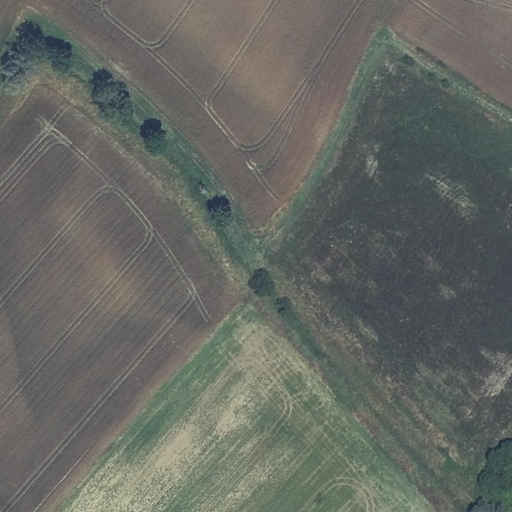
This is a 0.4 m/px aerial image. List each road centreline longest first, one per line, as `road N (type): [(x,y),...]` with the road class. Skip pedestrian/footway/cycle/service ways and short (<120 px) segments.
road 1 (track): [(0,84),(19,47),(35,35),(67,51),(203,177),(241,241),(261,253),(304,189),(372,53),(409,48),(511,115)]
road 2 (track): [(261,253),(264,268),(430,457),(454,473),(477,471),(511,430)]
